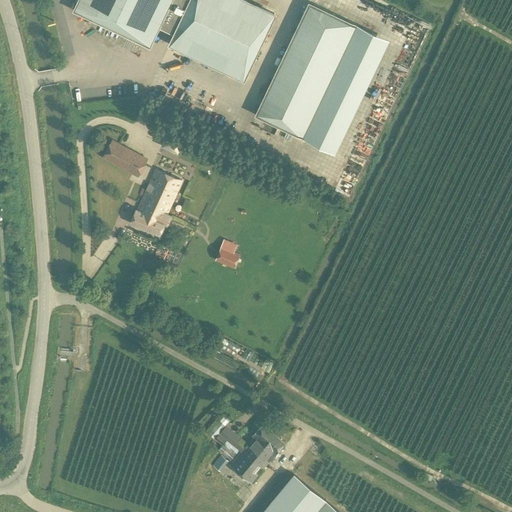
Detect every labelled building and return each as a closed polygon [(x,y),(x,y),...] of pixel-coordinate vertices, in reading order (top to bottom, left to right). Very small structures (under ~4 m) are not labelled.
[(246,0),(80,0),(76,9),(149,44),(158,26),(175,34),(171,43),(244,78),(275,13),(246,0)] [(258,113),(279,124),(299,133),(351,23),(310,4),(258,113)] [(158,148),(176,155),(183,138),(165,131),(158,148)] [(138,176),(148,159),(112,139),(102,157),(138,176)] [(167,215),(167,214),(182,180),(157,169),(156,171),(141,204),(167,215)] [(167,215),(141,204),(138,211),(136,210),(131,223),(160,235),(165,224),(169,226),(173,217),(167,214),(167,215)] [(216,259),(235,267),(240,254),(221,246),(216,259)] [(222,336),(217,346),(233,356),(239,346),(222,336)] [(253,427),(256,430),(252,435),(253,436),(247,443),(248,443),(258,452),(274,433),(267,427),(268,426),(268,424),(262,419),(258,419),(253,425),(253,427)] [(209,433),(215,438),(220,433),(226,425),(219,420),(209,433)] [(226,425),(220,433),(227,439),(237,447),(240,450),(247,442),(226,425)] [(220,433),(215,438),(223,444),(227,439),(220,433)] [(284,442),(274,433),(258,452),(268,460),(278,449),(280,449),(284,445),(283,443),(284,442)] [(228,457),(237,447),(227,439),(223,444),(219,449),(228,457)] [(250,482),(257,474),(254,472),(259,466),(262,468),(268,460),(258,452),(247,443),(247,442),(240,450),(241,451),(230,464),(250,482)] [(222,456),(215,465),(221,470),(229,461),(222,456)] [(340,511),(294,474),(262,511),(340,511)]
